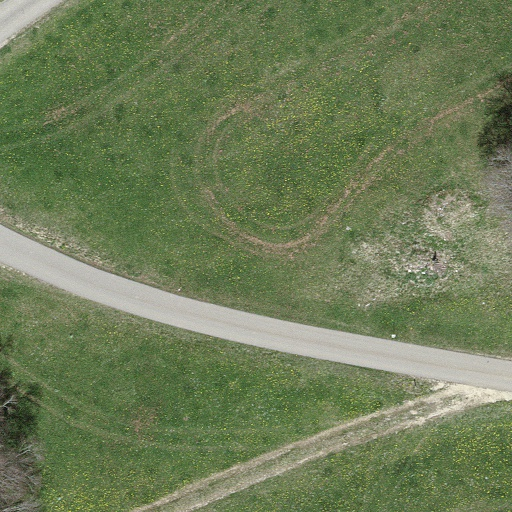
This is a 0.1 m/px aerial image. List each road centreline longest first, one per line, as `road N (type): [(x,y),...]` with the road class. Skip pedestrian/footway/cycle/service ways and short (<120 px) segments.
road 1 (unclassified): [(0,241),(175,309),(511,374)]
road 2 (track): [(508,373),(181,511)]
